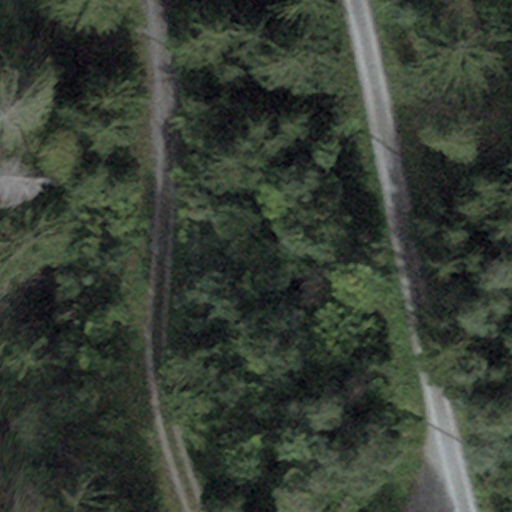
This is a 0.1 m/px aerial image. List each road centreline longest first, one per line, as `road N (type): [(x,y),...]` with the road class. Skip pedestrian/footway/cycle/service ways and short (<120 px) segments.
road 1 (track): [(357,0),(461,511)]
road 2 (track): [(154,0),(169,40),(149,297),(204,511)]
